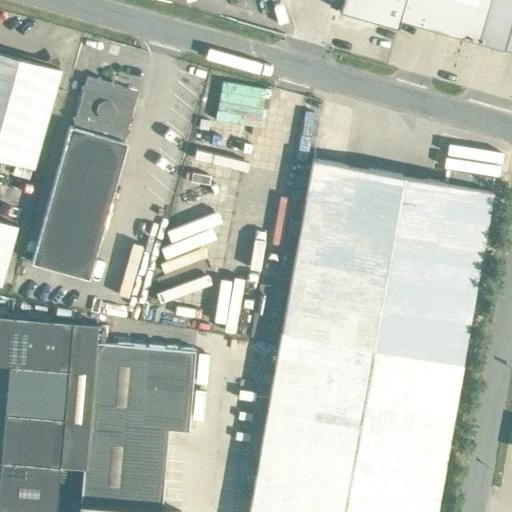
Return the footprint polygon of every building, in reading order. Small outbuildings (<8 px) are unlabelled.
[(511,0),(342,0),(339,10),(397,26),(399,18),(446,31),(478,40),(503,48),(511,15),(511,0)] [(0,156),(33,166),(55,87),(61,68),(0,50),(0,156)] [(90,277),(122,160),(127,141),(123,140),(135,97),(133,97),(129,91),(130,88),(87,76),(82,95),(73,125),(71,124),(33,261),(90,277)] [(459,377),(492,189),(312,157),(278,345),(459,377)] [(0,283),(2,284),(18,224),(0,219),(0,283)] [(68,369),(72,321),(0,314),(0,363),(8,364),(68,369)] [(60,463),(60,465),(83,466),(79,511),(180,511),(181,510),(161,508),(169,429),(189,431),(196,350),(95,341),(97,323),(72,321),(68,369),(64,417),(60,463)] [(434,511),(459,377),(278,345),(248,511),(434,511)] [(64,417),(68,369),(8,364),(4,412),(64,417)] [(0,459),(59,465),(60,463),(64,417),(4,412),(0,456),(0,459)] [(0,508),(42,511),(55,511),(59,465),(0,459),(0,508)]
